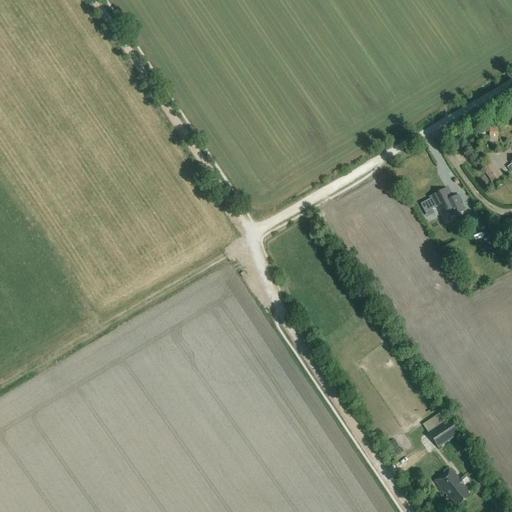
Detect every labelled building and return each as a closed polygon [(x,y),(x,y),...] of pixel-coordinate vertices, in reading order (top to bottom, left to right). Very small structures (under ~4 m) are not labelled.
[(492,126),(493,135),(501,135),(501,126),(492,126)] [(501,176),(490,161),(480,167),(491,183),(501,176)] [(455,169),(445,174),(447,179),(457,174),(455,169)] [(428,200),(420,204),(425,213),(433,208),(437,206),(442,215),(450,211),(453,216),(466,210),(458,195),(452,198),(447,189),(428,198),(428,200)] [(485,226),(478,212),(470,216),(477,230),(485,226)] [(456,434),(447,420),(428,433),(438,446),(456,434)] [(465,476),(460,480),(451,468),(434,482),(449,500),(450,499),(457,507),(471,496),(467,492),(473,487),(465,476)]
